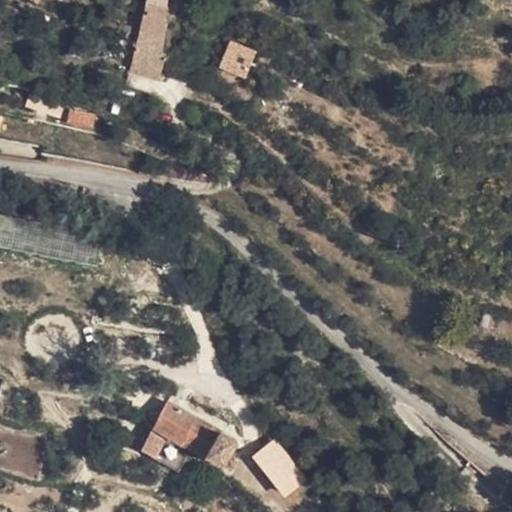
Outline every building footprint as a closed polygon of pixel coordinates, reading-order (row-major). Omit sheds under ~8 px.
[(141,0),(138,16),(165,23),(169,0),(141,0)] [(165,23),(138,16),(130,46),(158,54),(165,23)] [(243,58),(243,37),(219,37),(219,59),(243,58)] [(158,54),(130,46),(122,75),(155,82),(162,54),(158,54)] [(51,126),(16,118),(12,130),(49,138),(51,126)] [(84,133),(60,128),(57,139),(83,144),(84,133)] [(168,404),(147,434),(133,452),(147,461),(162,440),(180,451),(198,424),(168,404)] [(233,447),(198,424),(180,451),(215,473),(233,447)] [(282,499),(305,483),(273,438),(250,454),(282,499)]
